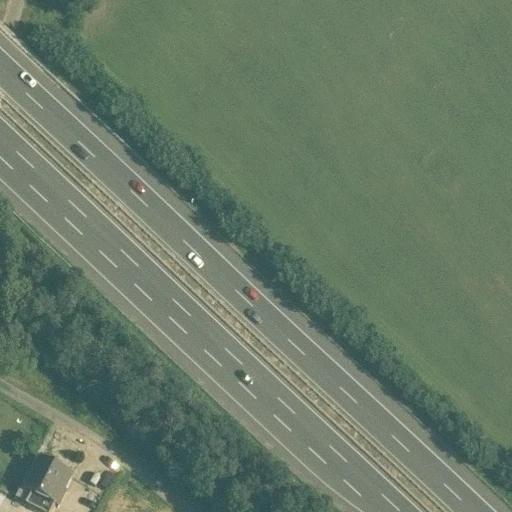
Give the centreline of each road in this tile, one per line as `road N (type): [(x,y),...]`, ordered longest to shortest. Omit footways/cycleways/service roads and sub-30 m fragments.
road 1 (motorway): [(466,511),(0,75)]
road 2 (motorway): [(0,144),(391,511)]
road 3 (unclassified): [(186,511),(130,463),(0,378)]
